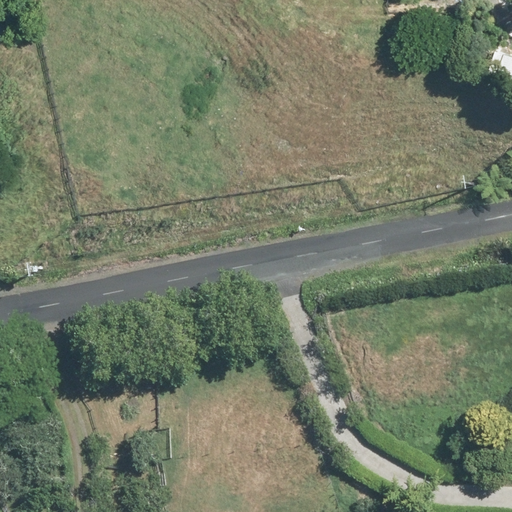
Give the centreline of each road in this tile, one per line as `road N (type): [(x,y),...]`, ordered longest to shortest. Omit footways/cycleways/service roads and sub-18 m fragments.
road 1 (residential): [(0,313),(511,214)]
road 2 (unknown): [(255,265),(330,411),(361,440),(397,466),(446,481),(511,485)]
